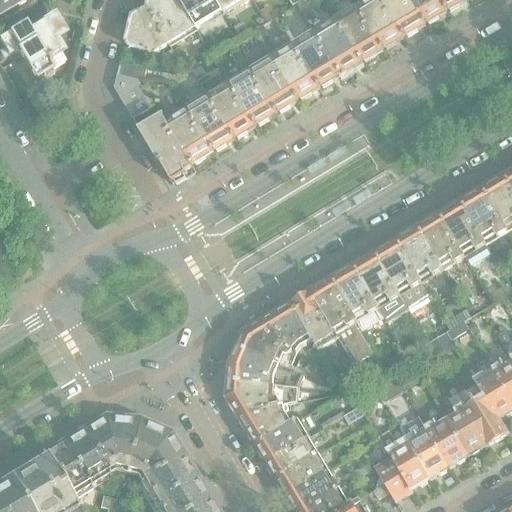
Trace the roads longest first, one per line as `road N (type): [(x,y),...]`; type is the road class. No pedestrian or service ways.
road 1 (tertiary): [(511,33),(163,241)]
road 2 (tertiary): [(201,310),(511,122)]
road 3 (residential): [(48,199),(127,154),(96,88),(117,0)]
road 4 (residential): [(259,511),(164,354)]
road 5 (tertiary): [(0,430),(108,364)]
